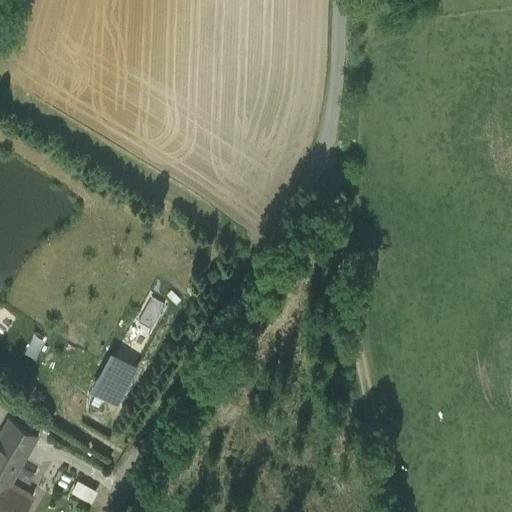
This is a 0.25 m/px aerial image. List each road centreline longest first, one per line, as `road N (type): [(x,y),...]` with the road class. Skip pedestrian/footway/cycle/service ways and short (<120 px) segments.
road 1 (unclassified): [(110,511),(312,180),(330,129),(339,0)]
road 2 (track): [(386,511),(322,155)]
